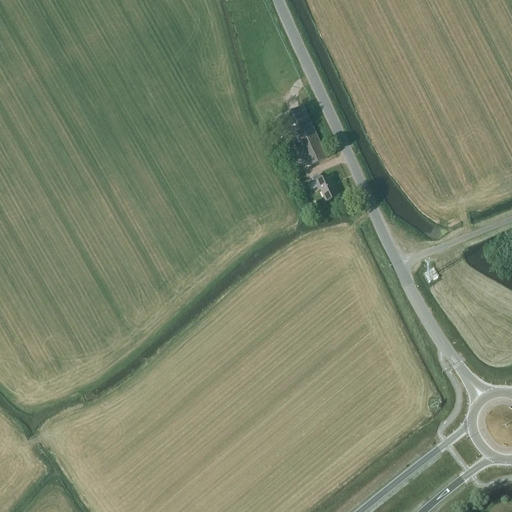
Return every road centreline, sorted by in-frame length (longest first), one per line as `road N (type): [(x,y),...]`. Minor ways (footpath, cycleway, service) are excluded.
road 1 (tertiary): [(398,265),(277,0)]
road 2 (tertiary): [(481,399),(398,265)]
road 3 (primary): [(471,418),(359,511)]
road 4 (unclassified): [(398,265),(511,218)]
